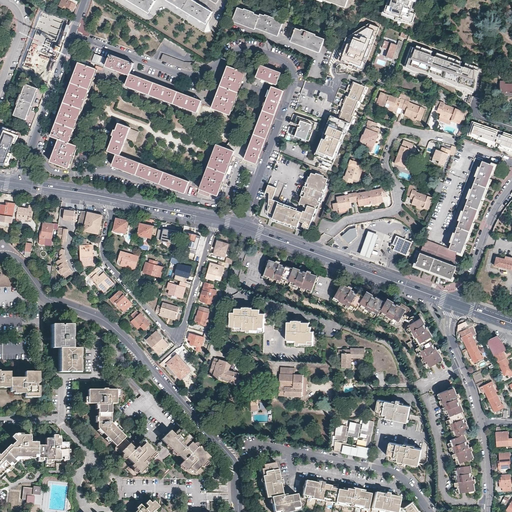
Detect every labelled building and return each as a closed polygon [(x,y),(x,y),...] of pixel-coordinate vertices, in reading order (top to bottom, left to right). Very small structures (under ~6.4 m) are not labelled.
[(74,10),(77,2),(73,0),(68,0),(69,0),(68,0),(62,0),(60,6),(65,9),(66,7),(67,7),(70,9),(73,10),(74,10)] [(156,0),(155,0),(127,0),(148,12),(156,0)] [(212,11),(194,0),(166,0),(206,23),(213,12),(213,11),(212,11)] [(388,0),(384,14),(413,23),(416,13),(410,11),(413,0),(388,0)] [(282,23),(260,14),(259,16),(238,8),(233,20),(255,28),(255,26),(278,35),(282,23)] [(352,39),(343,63),(365,72),(382,30),(372,26),(352,39)] [(320,51),(325,39),(292,27),(289,34),(293,36),(292,40),(320,51)] [(185,57),(189,51),(166,37),(162,43),(185,57)] [(41,58),(43,53),(44,50),(43,49),(44,48),(45,48),(49,50),(51,46),(37,40),(32,55),(41,58)] [(397,45),(384,40),(382,47),(387,49),(385,57),(392,59),(393,57),(396,58),(402,42),(398,40),(397,45)] [(432,51),(416,45),(415,48),(411,47),(404,66),(410,69),(416,69),(422,70),(428,72),(433,76),(436,78),(441,78),(445,79),(451,82),(457,86),(460,87),(464,88),(467,88),(474,93),(474,90),(476,90),(479,68),(466,64),(464,67),(460,66),(462,62),(437,52),(436,56),(431,55),(432,51)] [(88,50),(84,58),(92,61),(95,53),(88,50)] [(130,75),(130,74),(134,63),(122,59),(110,54),(106,66),(120,71),(130,75)] [(194,69),(195,63),(185,62),(163,54),(160,60),(182,67),(188,69),(190,69),(193,69),(194,69)] [(32,55),(31,55),(29,60),(26,58),(21,68),(30,71),(31,67),(34,61),(39,63),(41,58),(32,55)] [(201,66),(205,60),(199,57),(195,63),(201,66)] [(74,149),(76,145),(69,142),(71,138),(70,138),(72,133),(73,133),(74,128),(73,128),(75,124),(76,125),(77,120),(78,117),(79,117),(81,112),(80,112),(82,105),(83,105),(85,101),(84,100),(85,97),(86,97),(88,93),(87,93),(90,85),(91,85),(92,81),(91,80),(93,77),(94,77),(95,73),(94,73),(96,69),(80,63),(78,67),(77,66),(76,70),(77,71),(76,72),(75,74),(74,74),(73,78),(74,79),(71,87),(70,86),(68,91),(69,91),(68,94),(67,94),(65,98),(66,99),(65,103),(63,106),(62,106),(61,110),(62,111),(60,114),(59,114),(58,118),(59,118),(57,122),(56,122),(55,126),(56,127),(55,129),(54,132),(53,131),(51,136),(59,139),(57,144),(52,156),(51,161),(68,168),(75,149),(74,149)] [(272,69),(261,65),(257,76),(277,84),(281,73),(272,69)] [(240,84),(242,80),(243,81),(244,76),(243,76),(245,72),(229,66),(227,70),(226,70),(226,71),(225,74),(226,74),(224,78),(223,77),(222,82),(223,82),(220,90),(219,89),(217,94),(218,94),(216,100),(215,104),(214,103),(212,108),(230,115),(232,110),(231,110),(234,100),(235,100),(237,96),(236,96),(239,88),(240,88),(241,84),(240,84)] [(126,85),(197,112),(202,100),(189,96),(165,87),(143,78),(130,74),(130,75),(126,85)] [(511,82),(505,83),(505,80),(501,80),(500,92),(511,92),(511,82)] [(32,104),(38,88),(25,83),(20,97),(19,96),(17,101),(18,101),(13,115),(26,119),(32,104)] [(360,103),(366,88),(355,83),(353,87),(349,86),(347,92),(351,94),(349,98),(348,97),(346,101),(342,100),(341,101),(339,106),(342,107),(344,108),(342,112),(341,111),(339,110),(337,114),(342,115),(340,120),(352,124),(355,117),(353,117),(359,102),(360,103)] [(281,98),(284,91),(272,86),(250,146),(234,140),(233,140),(231,141),(226,147),(217,144),(215,149),(216,149),(212,158),(211,158),(210,162),(211,163),(208,170),(207,170),(205,174),(206,175),(202,184),(200,189),(210,192),(218,195),(222,183),(230,163),(233,155),(256,163),(260,153),(271,124),(281,98)] [(425,109),(409,103),(410,101),(409,101),(401,98),(401,99),(398,98),(381,92),(379,98),(377,103),(376,104),(385,107),(392,110),(397,112),(399,107),(406,110),(404,115),(420,121),(425,109)] [(401,98),(409,101),(411,97),(400,93),(398,98),(401,99),(401,98)] [(465,112),(444,104),(444,103),(441,101),(437,110),(441,111),(438,120),(443,122),(444,120),(451,123),(452,121),(460,124),(465,112)] [(5,120),(11,123),(12,119),(0,114),(0,115),(0,118),(3,120),(5,120)] [(308,140),(315,122),(297,115),(297,116),(295,121),(295,122),(298,124),(296,128),(293,127),(293,128),(289,126),(287,132),(308,140)] [(328,135),(335,117),(332,116),(325,134),(328,135)] [(336,165),(351,125),(352,124),(340,120),(335,117),(328,135),(325,134),(324,136),(323,139),(326,140),(324,145),(321,144),(319,150),(321,151),(319,157),(318,161),(320,162),(324,163),(334,167),(335,167),(336,165)] [(371,152),(380,129),(376,127),(377,123),(368,120),(367,124),(368,125),(359,148),(371,152)] [(472,121),(470,129),(476,131),(478,123),(472,121)] [(185,193),(189,181),(155,168),(120,155),(130,129),(131,127),(119,123),(116,131),(115,130),(114,132),(113,134),(114,135),(113,139),(108,151),(117,154),(112,165),(124,170),(149,179),(174,189),(185,193)] [(21,133),(1,126),(0,128),(0,164),(5,165),(6,162),(9,162),(10,159),(11,156),(12,153),(17,139),(19,139),(20,136),(21,133)] [(139,133),(130,129),(127,138),(136,141),(139,133)] [(413,170),(419,155),(409,152),(411,148),(412,148),(414,144),(404,140),(395,163),(413,170)] [(436,153),(433,161),(444,165),(448,154),(449,154),(450,150),(442,147),(440,151),(438,150),(438,149),(435,148),(434,152),(436,153)] [(358,181),(363,169),(365,170),(367,165),(356,161),(357,159),(352,157),(345,175),(344,175),(343,180),(351,183),(353,179),(358,181)] [(415,265),(452,279),(465,243),(474,221),(482,199),(490,176),(495,165),(482,161),(449,248),(425,239),(420,252),(417,250),(412,264),(415,265)] [(331,169),(322,166),(324,163),(320,162),(318,168),(330,173),(331,169)] [(320,202),(326,185),(328,178),(323,177),(324,175),(321,174),(322,173),(318,172),(317,173),(315,172),(314,174),(309,172),(308,176),(301,196),(298,203),(303,205),(303,206),(308,208),(303,222),(302,226),(309,228),(312,220),(317,205),(319,205),(320,202)] [(301,196),(308,176),(306,176),(299,195),(301,196)] [(438,180),(435,191),(441,192),(444,182),(438,180)] [(276,188),(268,185),(265,192),(269,193),(269,196),(269,198),(272,200),(276,188)] [(383,201),(383,197),(386,196),(385,187),(381,188),(381,189),(357,193),(356,192),(349,194),(349,195),(337,197),(338,202),(333,203),(334,210),(351,207),(350,203),(358,202),(359,206),(364,205),(371,204),(383,201)] [(210,192),(200,189),(198,193),(209,197),(210,192)] [(427,209),(432,197),(416,192),(416,191),(412,189),(409,198),(413,199),(411,204),(427,209)] [(18,207),(20,199),(15,198),(15,203),(7,202),(6,205),(1,204),(0,210),(0,213),(13,216),(14,209),(18,209),(18,207)] [(272,200),(269,198),(268,205),(270,206),(268,212),(276,215),(275,219),(297,227),(299,221),(302,212),(301,212),(296,210),(278,203),(278,202),(272,200)] [(297,208),(278,202),(278,203),(296,210),(297,208)] [(29,208),(18,207),(18,209),(17,219),(19,219),(29,220),(29,217),(33,217),(34,206),(29,205),(29,208)] [(299,221),(303,222),(308,208),(303,206),(301,212),(302,212),(299,221)] [(77,221),(78,211),(72,210),(66,210),(64,219),(77,221)] [(103,215),(83,211),(79,223),(86,225),(84,230),(99,233),(101,221),(103,215)] [(0,220),(12,223),(13,216),(0,213),(0,220)] [(126,233),(129,220),(117,218),(114,228),(115,229),(115,230),(116,231),(126,233)] [(297,227),(275,219),(274,220),(296,228),(297,227)] [(46,245),(47,238),(52,239),(54,224),(44,222),(42,232),(41,232),(40,237),(41,237),(39,245),(46,245)] [(152,238),(154,226),(141,223),(139,235),(152,238)] [(67,243),(69,230),(64,229),(59,228),(58,235),(63,236),(62,245),(64,245),(67,243)] [(179,231),(163,228),(163,230),(159,229),(156,239),(176,243),(179,231)] [(355,228),(350,229),(341,236),(348,244),(357,236),(355,228)] [(376,245),(380,235),(369,231),(365,241),(360,255),(371,259),(376,245)] [(201,236),(187,232),(186,238),(190,239),(187,247),(197,250),(201,236)] [(393,250),(406,256),(412,242),(396,236),(392,245),(395,246),(393,250)] [(214,253),(225,257),(229,243),(218,240),(214,253)] [(81,246),(81,250),(82,265),(94,265),(93,245),(87,245),(81,245),(81,246)] [(69,264),(67,261),(68,260),(66,257),(67,256),(65,254),(65,250),(62,249),(61,251),(60,255),(61,256),(60,257),(61,260),(60,260),(62,264),(59,266),(61,269),(59,271),(62,275),(71,269),(68,264),(69,264)] [(135,269),(139,256),(121,251),(118,262),(118,263),(118,264),(119,265),(135,269)] [(497,256),(495,265),(511,269),(511,260),(497,256)] [(160,277),(163,267),(157,265),(157,261),(150,259),(149,263),(146,262),(144,272),(160,277)] [(287,288),(287,287),(294,269),(287,267),(286,270),(283,269),(284,264),(280,263),(281,261),(277,260),(276,263),(268,260),(266,265),(268,265),(265,273),(271,276),(270,279),(269,282),(287,288)] [(225,262),(219,261),(218,265),(211,263),(207,278),(215,280),(216,277),(217,275),(222,277),(225,267),(226,268),(227,263),(225,262)] [(191,266),(177,262),(174,273),(176,274),(174,279),(180,280),(187,282),(191,266)] [(85,279),(87,282),(90,279),(91,279),(92,278),(105,292),(114,283),(102,269),(101,270),(98,267),(87,277),(85,279)] [(287,287),(311,295),(316,281),(318,281),(319,276),(313,274),(314,272),(310,270),(309,272),(305,270),(304,275),(301,274),(302,271),(294,268),(294,269),(287,287)] [(331,303),(332,301),(339,288),(338,287),(339,285),(341,282),(333,280),(329,278),(324,276),(320,275),(319,276),(318,281),(316,281),(311,295),(331,303)] [(187,282),(180,280),(178,285),(168,282),(166,289),(169,289),(167,294),(182,298),(187,282)] [(214,289),(215,285),(206,282),(204,286),(205,287),(205,290),(203,290),(202,294),(205,295),(204,298),(203,297),(203,298),(202,301),(213,305),(214,302),(216,302),(218,295),(217,294),(218,290),(214,289)] [(356,311),(363,297),(357,294),(358,292),(356,290),(352,288),(353,286),(349,284),(347,286),(341,282),(339,285),(338,287),(339,288),(332,301),(354,314),(356,311)] [(133,304),(120,290),(110,299),(115,304),(116,303),(124,311),(133,304)] [(376,319),(378,316),(386,303),(379,299),(380,298),(376,296),(374,294),(373,296),(366,292),(363,297),(356,311),(359,313),(360,311),(376,319)] [(378,316),(398,327),(403,324),(411,309),(402,303),(401,305),(398,303),(395,302),(394,303),(388,299),(386,303),(378,316)] [(156,312),(160,313),(160,315),(176,320),(179,308),(163,303),(162,307),(157,306),(156,312)] [(247,330),(263,331),(264,312),(259,312),(259,308),(253,308),(253,306),(242,305),(242,307),(234,307),(234,311),(231,311),(230,325),(235,325),(235,328),(247,329),(247,330)] [(207,321),(209,313),(210,309),(200,306),(199,310),(196,321),(201,323),(201,324),(202,325),(209,327),(210,322),(207,321)] [(412,346),(428,336),(431,334),(427,328),(429,327),(427,324),(425,321),(420,311),(408,318),(404,326),(410,339),(407,341),(410,346),(412,346)] [(151,324),(141,313),(140,314),(138,312),(132,316),(145,330),(151,324)] [(296,341),(296,344),(312,345),(313,330),(311,330),(311,326),(309,325),(309,322),(302,322),(302,320),(291,319),(291,321),(287,321),(287,338),(289,339),(288,341),(296,341)] [(57,345),(75,346),(75,338),(72,338),(72,334),(75,335),(75,323),(64,322),(64,324),(62,324),(62,322),(50,322),(50,334),(53,334),(52,337),(50,337),(50,345),(57,345)] [(468,350),(477,345),(472,336),(477,334),(473,326),(460,332),(468,350)] [(169,345),(157,331),(147,340),(159,354),(169,345)] [(201,352),(205,337),(204,337),(190,333),(189,337),(192,338),(190,344),(197,346),(196,350),(201,352)] [(424,368),(437,360),(438,362),(443,359),(438,352),(441,350),(439,346),(437,347),(435,344),(434,343),(433,341),(432,342),(428,336),(412,346),(424,368)] [(491,348),(498,362),(507,358),(511,355),(511,354),(511,352),(511,351),(509,351),(507,352),(506,349),(503,350),(499,341),(500,340),(498,336),(486,342),(489,349),(491,348)] [(82,346),(75,346),(57,345),(56,369),(68,370),(68,368),(70,369),(70,370),(81,370),(82,358),(79,358),(79,355),(82,355),(82,346)] [(472,358),(474,363),(484,358),(482,355),(481,355),(477,345),(468,350),(472,358)] [(339,349),(339,353),(342,353),(342,366),(351,367),(351,357),(355,357),(358,357),(358,361),(364,361),(365,348),(354,347),(354,348),(354,352),(350,352),(350,349),(339,349)] [(191,370),(177,354),(167,363),(181,379),(191,370)] [(230,382),(237,384),(239,376),(235,375),(236,372),(229,370),(231,362),(215,357),(210,375),(231,381),(230,382)] [(509,377),(511,375),(511,368),(507,358),(498,362),(504,376),(508,374),(509,377)] [(280,374),(279,395),(302,396),(303,374),(295,374),(295,368),(281,367),(281,374),(280,374)] [(35,382),(35,371),(23,371),(23,376),(8,376),(8,371),(0,370),(0,386),(1,386),(2,385),(8,385),(8,387),(8,390),(12,390),(19,390),(19,392),(24,392),(23,394),(31,394),(31,396),(35,396),(35,389),(37,389),(37,385),(35,385),(35,382)] [(473,376),(476,382),(485,378),(482,372),(473,376)] [(80,389),(80,381),(80,380),(79,380),(70,380),(70,388),(80,389)] [(486,395),(488,399),(497,395),(492,385),(493,385),(492,381),(480,387),(482,393),(485,392),(486,395)] [(454,391),(453,386),(448,388),(448,389),(434,394),(441,411),(459,404),(460,403),(458,397),(460,396),(459,394),(458,393),(455,394),(454,391)] [(112,424),(110,421),(109,420),(109,402),(114,402),(114,395),(114,388),(104,388),(100,388),(86,388),(86,395),(86,402),(93,402),(93,404),(95,404),(95,407),(95,414),(95,420),(95,426),(96,427),(100,431),(104,435),(108,440),(113,445),(116,442),(114,440),(116,439),(118,440),(122,436),(123,435),(118,430),(114,426),(112,424)] [(497,395),(488,399),(494,412),(504,407),(503,404),(501,404),(497,395)] [(391,402),(377,399),(374,412),(378,413),(377,415),(378,416),(386,417),(386,419),(387,420),(388,421),(389,420),(390,420),(390,418),(406,421),(409,406),(402,404),(402,403),(398,402),(398,403),(395,403),(395,401),(393,401),(391,401),(391,402)] [(459,404),(441,411),(443,418),(442,419),(447,432),(465,425),(467,425),(464,416),(463,413),(459,404)] [(346,426),(336,424),(334,434),(333,451),(368,458),(371,444),(368,443),(373,421),(363,419),(360,432),(360,433),(367,435),(364,447),(345,443),(346,435),(345,435),(346,426)] [(360,424),(349,422),(346,435),(357,438),(360,424)] [(444,441),(453,465),(471,459),(469,451),(471,450),(471,449),(470,446),(468,447),(466,440),(464,433),(467,432),(466,430),(465,425),(447,432),(442,434),(445,441),(444,441)] [(201,450),(197,446),(181,428),(181,429),(174,434),(169,429),(160,438),(162,441),(181,461),(178,463),(185,470),(188,468),(192,472),(208,456),(201,450)] [(497,439),(497,445),(511,443),(511,437),(508,437),(508,431),(511,430),(511,428),(505,428),(500,428),(501,431),(496,432),(497,439)] [(66,452),(66,449),(67,442),(59,442),(59,436),(59,435),(56,435),(56,434),(52,434),(52,437),(44,437),(44,444),(36,444),(36,441),(34,441),(31,441),(29,441),(29,434),(22,434),(17,434),(12,438),(15,442),(11,446),(10,445),(0,454),(0,473),(1,474),(2,473),(3,471),(9,466),(7,464),(15,457),(15,458),(19,458),(19,456),(23,456),(23,458),(26,458),(29,458),(29,456),(36,456),(36,458),(44,458),(44,460),(52,460),(55,460),(55,455),(59,455),(59,456),(66,456),(66,452)] [(113,445),(119,451),(128,443),(122,436),(118,440),(116,442),(113,445)] [(140,439),(152,451),(155,448),(143,436),(140,439)] [(141,462),(152,451),(140,439),(137,442),(138,443),(135,447),(129,441),(128,443),(119,451),(125,457),(129,461),(139,472),(145,466),(141,462)] [(388,442),(386,455),(389,456),(389,459),(397,460),(397,461),(398,462),(399,463),(400,463),(401,462),(401,461),(411,463),(417,464),(418,462),(421,448),(414,447),(414,445),(409,444),(408,446),(406,445),(406,443),(405,443),(403,443),(403,445),(388,442)] [(502,472),(510,471),(511,471),(510,452),(500,453),(500,463),(498,463),(499,467),(499,472),(502,472)] [(15,460),(15,458),(15,457),(7,464),(9,466),(11,464),(12,464),(15,460)] [(270,497),(281,495),(280,487),(281,487),(281,484),(279,484),(278,480),(280,480),(280,478),(279,476),(278,476),(275,462),(262,465),(263,468),(261,469),(263,481),(262,481),(261,482),(261,483),(261,484),(262,485),(264,485),(267,498),(270,497)] [(470,465),(450,469),(455,494),(470,492),(470,493),(475,492),(473,484),(476,483),(476,481),(476,479),(474,479),(473,472),(471,472),(470,465)] [(503,487),(504,490),(511,489),(511,488),(510,471),(502,472),(502,474),(501,474),(501,479),(500,479),(500,482),(501,487),(503,487)] [(307,498),(333,504),(336,490),(337,484),(332,484),(331,488),(329,488),(329,486),(320,484),(321,481),(316,480),(316,483),(304,481),(301,495),(301,499),(307,499),(307,498)] [(38,495),(39,487),(30,486),(30,488),(21,487),(21,488),(20,500),(24,500),(24,501),(27,504),(32,505),(32,497),(32,495),(38,495)] [(333,505),(365,511),(369,494),(357,492),(358,490),(352,489),(351,491),(345,489),(344,492),(336,490),(333,504),(333,505)] [(386,511),(395,511),(396,508),(398,498),(387,495),(388,494),(384,493),(384,495),(374,493),(370,509),(386,511)] [(288,495),(285,496),(285,494),(281,495),(270,497),(272,511),(286,511),(299,509),(296,494),(288,495)] [(156,511),(156,510),(160,506),(155,501),(146,509),(142,504),(138,507),(139,509),(136,511),(156,511)]
